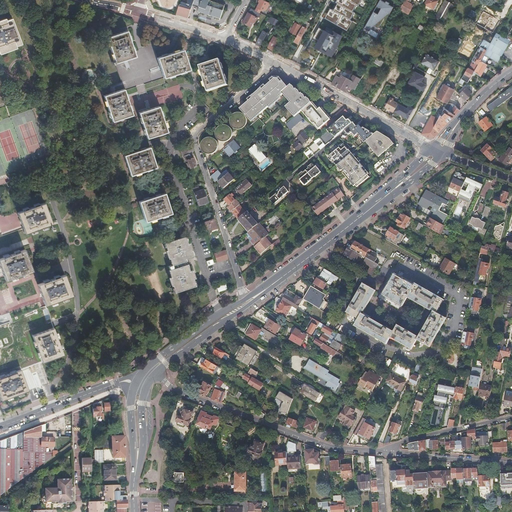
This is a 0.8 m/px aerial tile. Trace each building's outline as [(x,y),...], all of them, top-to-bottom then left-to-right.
[(192,0),(191,4),(197,7),(195,12),(205,16),(205,17),(210,19),(210,18),(219,21),(223,8),(208,2),(208,0),(192,0)] [(267,9),(270,3),(264,0),(259,0),(259,1),(260,2),(256,9),(255,9),(260,12),(261,9),(263,10),(267,9)] [(330,8),(325,17),(346,29),(351,20),(350,20),(354,12),(352,12),(356,4),(358,5),(360,0),(335,0),(335,1),(337,3),(333,10),(330,8)] [(385,3),(380,0),(379,0),(363,30),(376,38),(378,33),(370,29),(390,13),(393,7),(389,5),(390,3),(386,1),(385,3)] [(403,0),(402,3),(399,9),(408,14),(413,5),(409,3),(410,0),(403,0)] [(439,0),(430,0),(428,5),(437,10),(442,1),(439,0)] [(444,22),(453,3),(446,0),(444,0),(435,18),(444,22)] [(190,7),(179,3),(176,13),(188,16),(190,7)] [(254,9),(251,7),(248,12),(257,17),(259,16),(261,14),(260,12),(255,9),(254,9)] [(471,9),(468,15),(475,18),(478,13),(471,9)] [(251,26),(257,17),(248,12),(245,18),(244,17),(242,21),(251,26)] [(277,25),(279,21),(270,16),(267,21),(276,25),(277,25)] [(11,17),(0,21),(0,50),(21,43),(11,17)] [(288,30),(297,35),(301,28),(293,24),(292,27),(290,26),(288,30)] [(297,35),(293,40),(297,43),(306,26),(303,24),(301,28),(297,35)] [(340,32),(345,34),(343,37),(350,40),(352,36),(341,30),(340,32)] [(492,40),(485,36),(481,42),(488,46),(487,49),(482,46),(475,57),(480,60),(484,54),(488,56),(497,62),(511,38),(509,37),(507,36),(498,30),(492,40)] [(117,34),(107,37),(115,62),(135,57),(127,31),(117,34)] [(317,47),(325,51),(331,54),(332,52),(333,53),(336,49),(335,49),(340,40),(339,39),(341,36),(334,32),(333,35),(325,31),(323,34),(321,33),(319,37),(314,35),(310,42),(317,46),(317,47)] [(261,32),(255,43),(259,45),(265,34),(261,32)] [(278,39),(273,36),(267,47),(272,50),(278,39)] [(295,55),(302,57),(305,46),(299,44),(295,55)] [(441,56),(428,49),(423,58),(431,63),(435,65),(436,65),(441,56)] [(182,50),(157,58),(163,77),(188,69),(182,50)] [(475,57),(473,56),(471,60),(473,61),(475,62),(478,64),(473,71),(474,71),(480,75),(487,64),(484,62),(480,60),(475,57)] [(227,85),(219,59),(199,65),(208,91),(227,85)] [(467,68),(466,69),(460,79),(468,83),(474,71),(473,71),(478,64),(475,62),(470,70),(467,68)] [(437,69),(433,67),(432,70),(430,74),(420,69),(417,75),(426,80),(424,84),(422,83),(418,90),(424,93),(437,69)] [(366,68),(361,77),(365,80),(371,70),(366,68)] [(344,69),(341,74),(350,79),(349,80),(352,82),(356,76),(344,69)] [(349,89),(350,86),(352,82),(349,80),(350,79),(341,74),(340,76),(337,75),(333,82),(345,89),(346,87),(349,89)] [(249,101),(240,108),(249,119),(258,112),(260,114),(268,106),(279,97),(282,94),(290,102),(285,107),(294,117),(297,114),(301,111),(311,102),(307,96),(306,97),(305,96),(303,93),(301,92),(300,93),(298,90),(296,88),(295,89),(293,87),(290,83),(288,85),(282,78),(280,80),(278,77),(275,77),(271,80),(267,84),(263,88),(262,86),(251,96),(252,98),(249,101)] [(443,83),(437,95),(436,97),(447,103),(454,89),(443,83)] [(491,112),(511,96),(511,86),(498,97),(499,98),(487,107),(491,112)] [(459,94),(464,99),(471,93),(468,90),(465,87),(459,94)] [(122,89),(103,95),(111,120),(131,114),(122,89)] [(391,94),(385,104),(390,107),(394,109),(399,100),(394,97),(394,96),(391,94)] [(280,98),(279,97),(268,106),(269,108),(280,98)] [(399,100),(394,109),(398,112),(404,101),(400,98),(399,100)] [(313,100),(311,102),(318,109),(320,107),(313,100)] [(311,102),(301,111),(307,119),(318,109),(311,102)] [(431,115),(421,132),(428,136),(435,136),(435,135),(453,117),(446,113),(442,120),(439,118),(442,111),(444,108),(445,106),(442,104),(438,112),(435,117),(431,115)] [(447,110),(444,108),(442,111),(446,113),(453,117),(459,110),(455,106),(452,104),(447,110)] [(157,105),(138,111),(146,136),(165,130),(157,105)] [(330,119),(332,118),(321,106),(320,107),(330,119)] [(325,124),(330,119),(320,107),(318,109),(307,119),(312,125),(314,124),(319,129),(325,124)] [(343,109),(332,118),(334,120),(335,122),(339,119),(339,118),(341,116),(341,117),(347,112),(343,108),(343,109)] [(250,120),(251,121),(260,114),(258,112),(250,120)] [(350,112),(332,126),(335,129),(342,124),(345,128),(352,122),(357,117),(353,115),(350,112)] [(297,114),(294,117),(285,125),(289,130),(302,119),(297,114)] [(492,126),(493,128),(496,127),(489,118),(488,119),(486,117),(479,123),(485,131),(492,126)] [(365,141),(374,134),(356,124),(354,125),(352,122),(345,128),(343,129),(346,132),(340,137),(343,140),(342,141),(339,137),(324,151),(325,152),(331,159),(329,160),(332,163),(333,162),(336,165),(350,154),(351,153),(354,150),(365,141)] [(214,127),(218,142),(233,138),(229,123),(214,127)] [(309,139),(303,133),(297,138),(300,140),(293,146),(297,151),(306,144),(304,143),(309,139)] [(240,134),(237,136),(246,146),(248,144),(240,134)] [(374,134),(365,141),(369,147),(367,149),(371,154),(374,152),(378,157),(385,151),(393,145),(394,144),(389,138),(388,140),(382,137),(379,139),(374,134)] [(202,153),(218,152),(217,137),(201,138),(202,153)] [(319,149),(320,150),(325,145),(319,138),(314,142),(315,142),(304,152),(309,159),(315,154),(314,153),(319,149)] [(233,141),(223,150),(230,157),(240,148),(233,141)] [(481,150),(492,161),(495,157),(498,154),(493,149),(490,146),(493,143),(491,141),(481,150)] [(269,157),(257,144),(249,150),(262,163),(269,157)] [(148,146),(123,154),(129,174),(155,166),(148,146)] [(505,152),(502,150),(498,154),(495,157),(507,165),(511,157),(511,156),(505,151),(505,152)] [(350,154),(336,165),(340,171),(342,172),(353,186),(355,188),(369,177),(367,175),(362,169),(364,168),(359,162),(357,159),(356,158),(354,159),(350,154)] [(189,155),(185,156),(189,168),(195,166),(193,158),(191,158),(189,155)] [(300,179),(304,185),(311,180),(310,179),(312,178),(314,176),(314,177),(320,172),(316,166),(315,166),(312,163),(307,166),(308,167),(303,172),(302,171),(297,175),(300,178),(300,179)] [(222,176),(217,170),(211,176),(216,182),(222,176)] [(352,187),(353,186),(342,172),(340,174),(352,187)] [(462,174),(457,172),(450,187),(460,191),(464,183),(459,180),(462,174)] [(228,173),(218,182),(220,185),(223,189),(224,188),(230,183),(234,180),(228,173)] [(470,176),(463,191),(472,195),(479,180),(470,176)] [(236,190),(241,195),(250,187),(246,181),(236,190)] [(230,183),(224,188),(227,191),(233,186),(230,183)] [(276,192),(269,199),(273,204),(288,191),(284,186),(280,189),(280,190),(279,191),(279,192),(279,193),(278,194),(276,192)] [(331,205),(344,195),(339,188),(326,198),(312,208),(318,215),(331,205)] [(193,192),(197,205),(207,202),(203,189),(193,192)] [(449,202),(426,190),(418,204),(434,213),(431,217),(442,224),(447,214),(439,210),(443,203),(447,205),(449,202)] [(500,200),(498,205),(506,207),(508,199),(506,198),(508,193),(503,191),(500,200)] [(163,192),(138,200),(144,220),(170,212),(163,192)] [(229,195),(223,200),(228,206),(234,201),(229,195)] [(239,205),(235,200),(234,201),(228,206),(227,207),(231,211),(239,205)] [(33,206),(27,208),(22,210),(16,212),(24,234),(30,232),(35,230),(41,227),(46,226),(51,224),(43,202),(38,204),(33,206)] [(240,204),(239,205),(231,211),(238,218),(246,211),(240,204)] [(246,211),(238,218),(242,223),(243,222),(250,230),(258,223),(247,210),(246,211)] [(411,217),(402,213),(397,222),(399,223),(398,224),(405,228),(411,217)] [(442,224),(431,217),(426,226),(438,233),(443,224),(442,224)] [(477,220),(472,218),(467,229),(474,230),(475,231),(477,231),(479,231),(479,230),(481,231),(479,234),(480,234),(481,235),(483,235),(485,234),(486,233),(486,232),(487,230),(484,229),(487,224),(481,222),(481,220),(479,220),(477,220)] [(204,224),(207,234),(217,230),(215,225),(216,225),(215,221),(204,224)] [(242,223),(249,231),(250,230),(243,222),(242,223)] [(249,231),(246,233),(255,245),(266,236),(269,233),(259,222),(258,223),(250,230),(249,231)] [(495,231),(494,233),(496,238),(497,237),(499,239),(500,237),(502,231),(504,225),(502,224),(500,223),(497,225),(495,225),(494,228),(496,230),(495,231)] [(391,227),(387,235),(394,240),(399,232),(391,227)] [(187,253),(188,257),(192,256),(190,251),(190,250),(191,250),(189,243),(187,244),(186,240),(184,236),(182,237),(187,253)] [(255,245),(261,253),(265,250),(268,247),(270,246),(272,249),(279,244),(276,240),(272,244),(266,236),(255,245)] [(188,270),(187,268),(186,263),(184,258),(188,257),(187,253),(182,237),(165,242),(167,248),(167,250),(166,250),(168,257),(170,257),(170,260),(172,259),(173,264),(172,264),(169,265),(170,269),(172,273),(170,273),(171,277),(169,277),(172,285),(173,285),(173,286),(175,292),(196,285),(193,278),(195,277),(192,269),(188,270)] [(371,250),(356,241),(351,248),(360,253),(362,255),(375,262),(377,259),(367,253),(366,254),(364,253),(365,250),(368,252),(368,250),(370,251),(371,250)] [(484,249),(488,250),(494,252),(495,247),(496,246),(492,244),(491,245),(486,244),(484,249)] [(351,248),(348,247),(344,255),(355,261),(360,253),(351,248)] [(479,256),(476,273),(485,275),(487,268),(488,268),(489,264),(482,262),(483,259),(486,260),(488,250),(484,249),(481,248),(479,256)] [(14,253),(9,255),(3,257),(0,258),(0,264),(6,280),(11,278),(16,277),(22,274),(27,273),(32,271),(25,250),(19,252),(14,253)] [(225,251),(214,254),(216,261),(227,258),(225,251)] [(383,264),(386,259),(378,253),(377,255),(380,257),(378,261),(383,264)] [(371,267),(375,269),(378,264),(375,262),(362,255),(361,256),(368,260),(366,263),(371,267)] [(455,263),(446,258),(440,269),(449,274),(455,263)] [(319,275),(318,277),(325,282),(327,279),(328,280),(326,282),(331,285),(333,280),(336,282),(338,277),(332,273),(320,266),(318,268),(323,271),(320,276),(319,275)] [(254,268),(248,273),(251,277),(257,272),(254,268)] [(45,305),(50,303),(55,301),(61,299),(66,297),(72,295),(64,274),(58,276),(53,278),(48,280),(42,282),(37,284),(45,305)] [(362,282),(346,311),(358,318),(355,324),(386,342),(390,335),(411,347),(416,339),(428,346),(443,317),(436,313),(442,301),(414,285),(412,287),(394,276),(384,294),(402,305),(407,296),(431,310),(417,335),(397,323),(393,330),(361,311),(374,289),(362,282)] [(325,282),(318,277),(314,284),(323,289),(326,284),(327,285),(328,283),(325,282)] [(226,291),(223,282),(215,285),(217,285),(219,291),(218,292),(219,292),(220,295),(226,291)] [(343,293),(345,289),(336,284),(335,288),(343,293)] [(312,286),(305,299),(319,307),(324,299),(323,299),(326,294),(312,286)] [(294,300),(285,295),(283,299),(298,307),(300,304),(294,300)] [(303,298),(298,295),(294,300),(300,304),(303,298)] [(478,298),(471,297),(468,308),(472,309),(471,312),(477,314),(479,304),(480,304),(481,299),(482,296),(479,295),(478,298)] [(298,309),(283,300),(276,310),(286,316),(290,310),(292,311),(293,308),(297,311),(298,309)] [(18,367),(39,358),(31,335),(51,328),(50,325),(41,302),(2,316),(0,316),(0,375),(9,372),(9,370),(18,367)] [(265,316),(258,311),(254,314),(268,323),(265,327),(276,334),(281,325),(265,316)] [(315,319),(308,332),(312,334),(316,327),(317,328),(320,322),(315,319)] [(253,324),(247,334),(256,340),(259,334),(262,335),(262,336),(263,335),(270,339),(270,340),(274,343),(278,337),(262,327),(261,329),(253,324)] [(333,330),(325,325),(323,330),(331,335),(333,330)] [(31,335),(39,358),(60,349),(60,348),(58,344),(56,338),(54,333),(52,327),(51,328),(31,335)] [(296,329),(290,338),(301,345),(307,335),(296,329)] [(464,331),(463,338),(466,339),(465,344),(464,348),(470,349),(470,345),(472,338),(473,338),(474,333),(464,331)] [(324,333),(320,340),(338,350),(338,349),(339,350),(342,344),(324,333)] [(316,338),(314,342),(321,347),(325,350),(324,351),(327,352),(327,351),(339,359),(341,354),(337,352),(316,338)] [(508,339),(501,338),(500,346),(501,346),(500,352),(499,354),(501,354),(502,356),(504,355),(509,356),(511,348),(507,347),(508,339)] [(256,350),(244,343),(235,358),(247,365),(256,350)] [(226,352),(217,347),(214,351),(215,351),(213,353),(222,358),(226,361),(230,355),(226,352)] [(60,349),(39,358),(41,362),(62,354),(60,349)] [(493,367),(495,368),(499,368),(502,356),(501,354),(499,354),(500,352),(496,351),(493,367)] [(207,359),(202,357),(197,364),(201,366),(213,373),(217,366),(207,359)] [(41,362),(39,358),(18,367),(9,370),(9,372),(18,369),(19,370),(22,368),(26,367),(28,366),(31,374),(38,394),(44,392),(37,371),(34,364),(37,363),(41,362)] [(310,360),(305,368),(329,382),(327,385),(336,391),(340,383),(339,382),(340,380),(328,372),(329,371),(310,360)] [(258,372),(251,368),(248,372),(255,376),(258,372)] [(18,369),(9,372),(0,375),(0,398),(5,397),(10,395),(13,394),(16,393),(21,391),(26,390),(26,389),(25,386),(19,370),(18,369)] [(377,384),(376,384),(375,383),(376,381),(377,382),(378,380),(377,379),(379,375),(370,370),(368,372),(366,371),(363,378),(362,377),(361,379),(362,379),(359,384),(366,387),(367,386),(374,390),(377,384)] [(471,371),(468,385),(474,387),(474,388),(474,390),(477,390),(478,389),(481,373),(471,371)] [(243,381),(228,372),(227,374),(228,375),(227,376),(241,384),(243,381)] [(397,388),(401,378),(392,372),(388,380),(392,383),(391,384),(397,388)] [(262,386),(263,383),(246,373),(243,378),(250,382),(249,383),(253,385),(253,384),(256,386),(258,383),(262,386)] [(421,383),(423,378),(419,377),(412,374),(409,383),(416,386),(418,382),(421,383)] [(406,381),(401,378),(397,388),(401,390),(406,381)] [(204,382),(197,394),(202,395),(203,393),(207,395),(212,385),(206,381),(205,382),(204,382)] [(305,384),(300,392),(312,399),(316,391),(305,384)] [(446,392),(454,394),(454,393),(456,388),(438,384),(437,390),(438,390),(437,395),(434,394),(432,405),(439,407),(440,402),(446,403),(447,397),(445,397),(446,392)] [(491,386),(480,384),(478,395),(483,396),(483,395),(490,396),(490,395),(491,386)] [(464,389),(456,387),(456,388),(454,393),(454,394),(454,397),(454,398),(458,399),(459,398),(462,399),(464,389)] [(214,392),(212,391),(208,397),(222,402),(225,392),(215,389),(214,392)] [(286,413),(294,398),(279,391),(276,399),(280,401),(276,409),(286,413)] [(423,394),(418,392),(413,410),(413,412),(414,413),(415,413),(417,413),(418,412),(419,408),(422,408),(425,399),(422,399),(423,394)] [(346,404),(339,417),(345,421),(344,424),(349,427),(351,424),(352,425),(357,417),(353,414),(355,410),(346,404)] [(93,409),(93,416),(102,416),(102,414),(102,407),(97,407),(97,409),(93,409)] [(180,414),(177,420),(189,424),(189,423),(190,423),(191,420),(190,420),(194,411),(185,408),(182,415),(180,414)] [(202,411),(196,426),(202,429),(202,427),(207,429),(208,427),(210,428),(212,427),(213,424),(216,425),(219,418),(214,416),(214,417),(207,414),(207,413),(202,411)] [(289,418),(286,426),(291,428),(292,426),(297,427),(299,422),(289,418)] [(307,418),(304,427),(313,430),(316,421),(307,418)] [(364,422),(358,433),(369,439),(375,428),(364,422)] [(392,422),(389,431),(397,434),(401,425),(392,422)] [(232,441),(237,428),(225,423),(222,432),(221,432),(220,435),(221,436),(220,437),(223,438),(222,439),(228,442),(229,440),(232,441)] [(23,433),(22,479),(51,457),(51,452),(41,452),(41,447),(53,447),(53,438),(41,438),(41,425),(33,429),(23,433)] [(111,425),(101,427),(102,447),(103,447),(112,447),(112,456),(126,456),(125,435),(111,436),(112,439),(107,439),(107,434),(111,434),(111,425)] [(475,429),(467,431),(468,436),(473,436),(473,438),(476,438),(476,432),(475,429)] [(329,432),(324,430),(323,433),(319,438),(324,440),(329,432)] [(476,432),(476,438),(476,441),(479,441),(479,445),(488,444),(488,437),(492,437),(491,431),(490,431),(488,431),(488,432),(476,432)] [(0,495),(22,479),(23,433),(16,435),(4,439),(0,440),(0,495)] [(355,445),(359,437),(353,434),(349,442),(355,445)] [(444,436),(440,437),(440,444),(445,444),(445,449),(451,449),(450,441),(450,439),(445,439),(444,439),(444,436)] [(470,437),(463,438),(463,448),(471,448),(471,442),(472,442),(472,440),(471,440),(470,437)] [(430,439),(426,440),(426,446),(430,446),(430,449),(438,448),(437,438),(436,438),(436,440),(430,440),(430,439)] [(501,442),(492,443),(493,452),(508,451),(507,439),(505,439),(506,442),(504,442),(504,441),(501,441),(501,442)] [(248,452),(249,453),(247,458),(258,461),(259,456),(260,457),(260,455),(261,455),(262,453),(262,452),(265,444),(260,442),(261,442),(258,441),(256,440),(253,447),(250,447),(248,452)] [(296,443),(288,441),(287,446),(287,452),(288,464),(288,468),(301,467),(300,457),(295,457),(295,451),(296,451),(296,443)] [(419,450),(419,441),(409,443),(409,449),(419,450)] [(450,441),(451,449),(456,448),(456,449),(462,448),(462,441),(450,441)] [(103,447),(102,447),(94,447),(94,455),(95,455),(95,462),(103,462),(103,447)] [(104,459),(111,459),(110,449),(103,450),(104,459)] [(314,449),(306,450),(306,462),(315,462),(315,463),(320,463),(319,452),(314,453),(314,449)] [(277,465),(288,464),(287,452),(276,452),(277,465)] [(91,470),(91,461),(86,461),(86,460),(81,459),(81,470),(91,470)] [(330,464),(331,471),(340,470),(339,460),(330,461),(330,464)] [(341,462),(342,477),(352,476),(352,471),(353,471),(353,467),(351,467),(351,464),(346,464),(345,461),(341,462)] [(378,490),(378,497),(379,505),(379,511),(386,511),(382,464),(376,464),(376,467),(377,477),(378,487),(378,490)] [(115,466),(103,466),(104,480),(115,480),(115,466)] [(447,471),(447,480),(453,480),(453,478),(457,477),(456,468),(452,468),(452,470),(447,471)] [(464,469),(465,482),(473,481),(472,478),(472,468),(464,469)] [(396,469),(390,470),(390,471),(391,482),(392,482),(398,482),(398,480),(406,480),(406,485),(415,484),(414,474),(410,474),(410,469),(405,470),(396,471),(396,469)] [(429,488),(429,492),(431,492),(431,494),(434,494),(434,492),(448,491),(447,480),(447,471),(447,470),(428,471),(428,473),(429,488)] [(181,482),(185,482),(185,478),(185,476),(185,473),(180,473),(175,472),(175,475),(174,475),(174,477),(175,477),(175,482),(179,482),(179,483),(180,483),(181,483),(181,482)] [(247,472),(236,472),(236,493),(247,493),(247,472)] [(415,484),(415,489),(429,488),(428,473),(414,474),(415,484)] [(511,473),(501,474),(502,485),(502,489),(511,488),(511,473)] [(370,475),(357,476),(358,492),(358,493),(371,492),(370,475)] [(490,475),(480,476),(480,489),(486,489),(486,486),(490,486),(490,475)] [(44,502),(57,502),(62,502),(67,502),(71,501),(70,479),(66,479),(62,480),(57,480),(57,489),(44,489),(44,502)] [(106,496),(106,500),(114,500),(114,491),(119,491),(119,485),(104,485),(105,496),(106,496)] [(114,491),(114,500),(116,500),(125,500),(127,499),(127,495),(120,496),(119,491),(114,491)] [(92,501),(88,501),(88,511),(102,511),(102,500),(92,501)] [(125,500),(116,500),(116,509),(120,509),(125,509),(126,509),(125,500)] [(344,500),(338,500),(338,506),(331,506),(331,511),(341,511),(345,511),(345,509),(344,500)] [(248,502),(248,504),(247,506),(249,506),(249,508),(248,507),(248,511),(261,511),(262,502),(248,502)]
